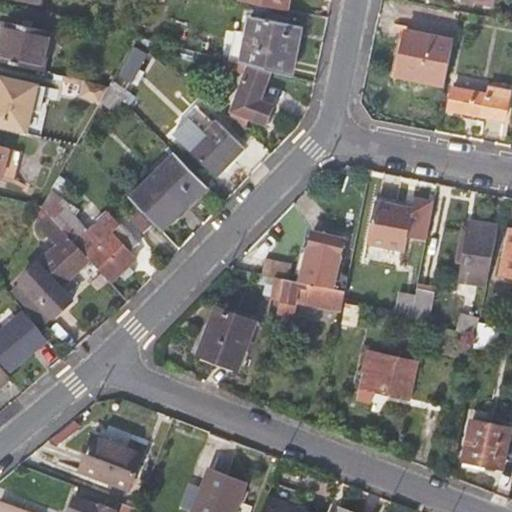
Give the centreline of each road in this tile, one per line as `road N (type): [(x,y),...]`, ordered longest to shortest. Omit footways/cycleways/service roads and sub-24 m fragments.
road 1 (residential): [(478,511),(107,360)]
road 2 (residential): [(326,132),(107,360)]
road 3 (residential): [(326,132),(511,172)]
road 4 (residential): [(107,360),(0,448)]
road 5 (residential): [(357,0),(326,132)]
